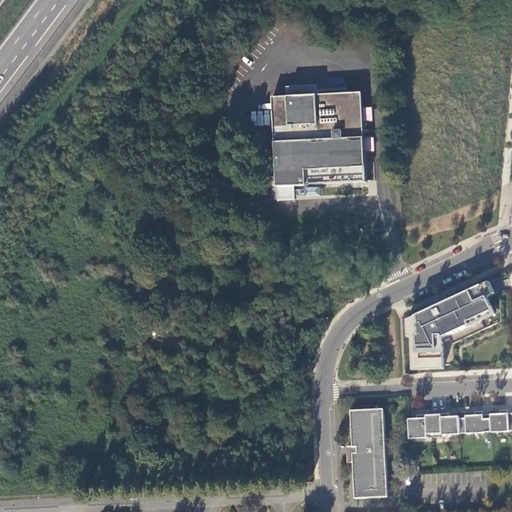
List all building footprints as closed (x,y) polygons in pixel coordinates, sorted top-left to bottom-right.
[(364,93),(281,97),(283,127),(275,128),(278,188),(368,183),(364,93)] [(281,97),(274,98),(275,128),(283,127),(281,97)] [(490,282),(414,318),(414,336),(412,336),(412,337),(414,367),(444,366),(443,338),(471,326),(469,322),(494,311),(488,297),(496,294),(490,282)] [(471,326),(496,315),(494,311),(469,322),(471,326)] [(355,452),(357,497),(388,496),(384,408),(352,410),(355,452)] [(511,414),(509,414),(509,411),(500,411),(501,415),(484,416),(484,412),(475,413),(475,416),(466,417),(466,419),(459,419),(459,417),(450,417),(450,414),(442,415),(426,416),(426,415),(417,416),(418,419),(409,420),(410,440),(444,438),(444,436),(461,435),(461,434),(467,434),(467,435),(485,434),(485,433),(492,433),(510,432),(511,431),(511,414)]
